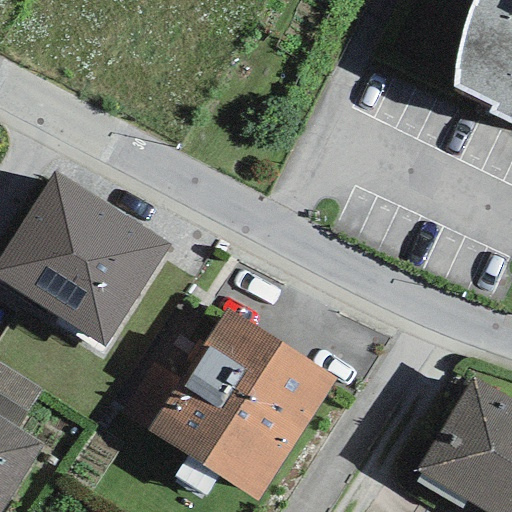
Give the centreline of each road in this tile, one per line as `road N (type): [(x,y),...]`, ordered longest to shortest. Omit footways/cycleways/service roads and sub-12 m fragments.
road 1 (residential): [(54,114),(436,309)]
road 2 (residential): [(308,511),(436,309)]
